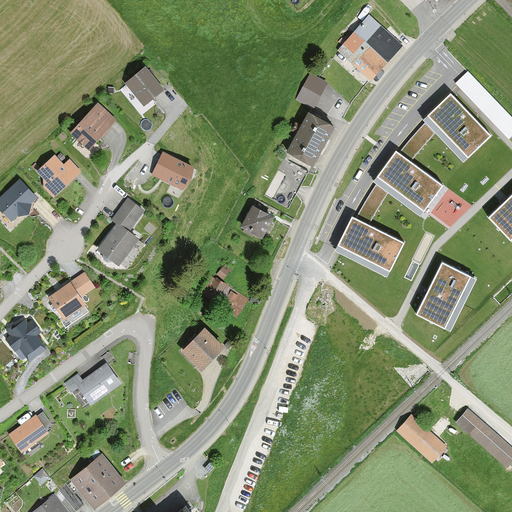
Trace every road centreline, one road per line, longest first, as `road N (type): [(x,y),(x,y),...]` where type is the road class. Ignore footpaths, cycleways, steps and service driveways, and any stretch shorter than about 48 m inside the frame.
road 1 (tertiary): [(293,256),(364,114),(468,0)]
road 2 (residential): [(163,470),(143,413),(146,344),(137,327),(120,330),(0,415)]
road 3 (residential): [(315,269),(219,511)]
road 4 (unclassified): [(315,269),(511,436)]
road 5 (tertiary): [(163,470),(236,396),(293,256)]
road 6 (residential): [(0,312),(147,146)]
road 7 (track): [(393,332),(432,251),(511,173)]
